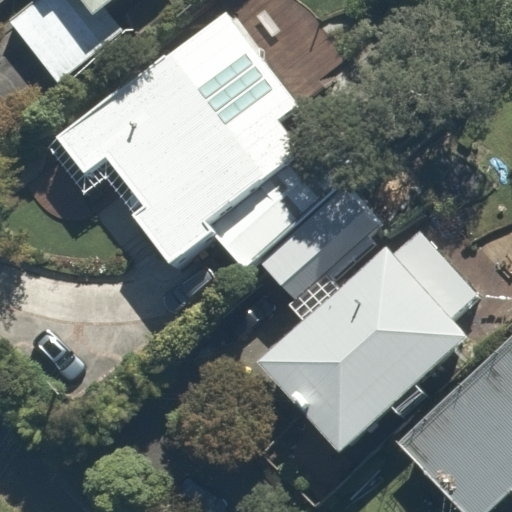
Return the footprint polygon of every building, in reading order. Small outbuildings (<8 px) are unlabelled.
[(32,0),(7,21),(62,89),(124,39),(113,25),(144,0),(32,0)] [(259,280),(273,268),(298,299),(291,305),(310,328),(352,294),(331,268),(379,229),(355,199),(331,218),(315,198),(303,208),(283,183),(317,155),(295,128),(315,112),(236,13),(65,150),(99,193),(124,173),(162,220),(152,227),(194,279),(233,247),(259,280)] [(489,302),(426,234),(274,373),(366,473),(496,354),(467,322),(489,302)] [(0,252),(0,370),(29,347),(73,401),(204,295),(178,263),(119,310),(90,273),(0,252)] [(511,511),(511,354),(415,454),(473,511),(511,511)]
